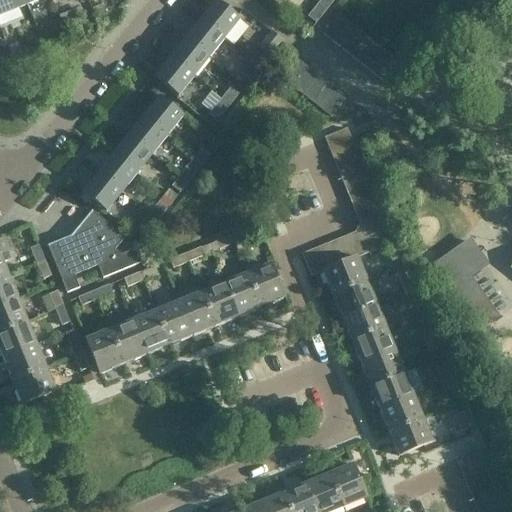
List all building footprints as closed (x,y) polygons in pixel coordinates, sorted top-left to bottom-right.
[(0,0),(0,15),(21,7),(17,0),(0,0)] [(325,13),(335,0),(321,0),(316,6),(325,13)] [(214,2),(198,22),(221,41),(237,21),(214,2)] [(325,13),(316,6),(307,18),(315,25),(325,13)] [(339,16),(323,36),(332,43),(348,23),(339,16)] [(221,41),(198,22),(182,41),(206,60),(221,41)] [(348,23),(332,43),(342,50),(357,30),(348,23)] [(357,30),(342,50),(351,57),(366,37),(357,30)] [(271,32),(259,48),(270,57),(282,41),(271,32)] [(366,37),(351,57),(360,64),(375,45),(366,37)] [(206,60),(182,41),(167,60),(190,79),(206,60)] [(375,45),(360,64),(369,71),(384,52),(375,45)] [(258,71),(269,57),(261,50),(249,64),(258,71)] [(384,52),(369,71),(378,79),(393,59),(384,52)] [(393,59),(378,79),(387,86),(403,66),(393,59)] [(190,79),(167,60),(151,80),(174,98),(190,79)] [(454,60),(449,66),(455,70),(459,65),(460,65),(454,60)] [(298,62),(283,82),(292,90),(308,70),(298,62)] [(258,71),(249,64),(241,75),(249,82),(258,71)] [(308,70),(292,90),(302,97),(317,77),(308,70)] [(317,77),(302,97),(311,104),(327,85),(317,77)] [(327,85),(311,104),(321,112),(337,92),(327,85)] [(227,109),(239,95),(231,88),(219,103),(227,109)] [(337,92),(321,112),(330,119),(346,100),(337,92)] [(157,99),(141,119),(165,137),(180,118),(157,99)] [(227,109),(219,103),(210,114),(218,120),(227,109)] [(165,137),(141,119),(126,137),(149,156),(165,137)] [(346,132),(324,141),(328,151),(350,142),(346,132)] [(149,156),(126,137),(111,156),(134,175),(149,156)] [(350,142),(328,151),(332,162),(355,153),(350,142)] [(201,150),(193,160),(201,167),(210,157),(201,150)] [(355,153),(332,162),(336,173),(359,164),(355,153)] [(134,175),(111,156),(96,175),(119,194),(134,175)] [(193,160),(178,179),(186,186),(201,167),(193,160)] [(359,164),(336,173),(341,184),(364,174),(359,164)] [(364,174),(341,184),(345,194),(368,185),(364,174)] [(119,194),(96,175),(80,195),(103,213),(119,194)] [(178,179),(162,198),(171,205),(186,186),(178,179)] [(368,185),(345,194),(350,205),(372,196),(368,185)] [(372,196),(350,205),(354,215),(377,206),(372,196)] [(162,198),(147,217),(156,224),(171,205),(162,198)] [(377,206),(354,215),(359,227),(381,217),(377,206)] [(123,241),(90,215),(71,240),(47,249),(65,295),(79,290),(74,278),(98,268),(103,280),(142,264),(139,254),(138,253),(137,250),(121,256),(115,252),(123,241)] [(156,224),(147,217),(138,229),(147,236),(156,224)] [(381,217),(359,227),(355,234),(363,257),(385,248),(393,245),(381,217)] [(230,237),(233,246),(250,239),(247,230),(230,237)] [(355,234),(343,239),(352,261),(356,260),(363,257),(355,234)] [(230,237),(215,243),(219,251),(233,246),(230,237)] [(343,239),(333,243),(342,266),(352,261),(343,239)] [(333,243),(322,247),(331,270),(342,266),(333,243)] [(433,267),(477,329),(478,328),(477,328),(494,316),(466,277),(482,266),(467,244),(467,243),(433,267)] [(394,244),(393,245),(385,248),(391,263),(400,260),(394,244)] [(201,249),(201,248),(183,255),(187,265),(204,257),(211,254),(208,246),(201,249)] [(36,266),(45,263),(38,247),(30,250),(36,266)] [(322,247),(312,252),(321,274),(322,274),(331,270),(322,247)] [(312,252),(302,256),(311,278),(321,274),(312,252)] [(187,265),(183,255),(169,261),(173,270),(187,265)] [(352,261),(342,266),(331,270),(322,274),(332,297),(365,284),(356,260),(352,261)] [(42,281),(50,278),(51,278),(45,263),(36,266),(42,281)] [(137,274),(141,283),(158,276),(155,267),(137,274)] [(269,267),(246,276),(259,309),(283,300),(269,267)] [(137,274),(123,280),(127,289),(141,283),(137,274)] [(404,295),(413,291),(406,275),(397,278),(404,295)] [(246,276),(223,286),(236,319),(259,309),(246,276)] [(6,279),(0,281),(0,307),(15,302),(6,279)] [(365,284),(332,297),(341,320),(375,307),(365,284)] [(91,293),(95,302),(112,295),(109,286),(91,293)] [(223,286),(200,295),(213,328),(236,319),(223,286)] [(410,310),(418,306),(419,306),(413,291),(404,295),(410,310)] [(55,312),(63,309),(57,293),(48,296),(55,312)] [(77,299),(81,308),(95,302),(91,293),(77,299)] [(200,295),(177,305),(190,338),(213,328),(200,295)] [(15,302),(0,307),(0,334),(25,324),(15,302)] [(177,305),(154,314),(167,347),(190,338),(177,305)] [(375,307),(341,320),(351,343),(384,330),(375,307)] [(61,327),(69,324),(63,309),(55,312),(61,327)] [(154,314),(131,323),(144,356),(167,347),(154,314)] [(422,340),(431,337),(425,321),(416,324),(422,340)] [(131,323),(108,333),(121,366),(144,356),(131,323)] [(25,324),(0,334),(0,358),(1,361),(34,347),(25,324)] [(384,330),(351,343),(360,366),(393,352),(384,330)] [(108,333),(84,342),(98,375),(121,366),(108,333)] [(429,356),(437,352),(438,352),(431,337),(422,340),(429,356)] [(74,358),(82,354),(76,339),(68,342),(74,358)] [(34,347),(1,361),(10,384),(43,370),(34,347)] [(393,352),(360,366),(369,389),(403,375),(393,352)] [(80,373),(88,370),(82,354),(74,358),(80,373)] [(441,387),(450,383),(443,367),(435,370),(441,387)] [(43,370),(10,384),(20,407),(53,394),(43,370)] [(403,375),(369,389),(378,412),(412,398),(403,375)] [(447,402),(456,398),(450,383),(441,387),(447,402)] [(412,398),(378,412),(388,435),(421,421),(412,398)] [(460,433),(469,430),(462,413),(454,417),(460,433)] [(421,421),(388,435),(397,459),(431,445),(421,421)] [(477,453),(454,462),(459,473),(482,463),(477,453)] [(482,463),(459,473),(463,483),(486,474),(482,463)] [(351,467),(328,476),(342,510),(365,500),(351,467)] [(486,474),(463,483),(467,494),(490,485),(486,474)] [(336,511),(342,510),(328,476),(305,486),(315,511),(336,511)] [(490,485),(467,494),(471,504),(495,495),(490,485)] [(315,511),(305,486),(282,495),(288,511),(315,511)] [(288,511),(282,495),(259,505),(262,511),(288,511)] [(495,495),(471,504),(474,511),(483,511),(499,506),(495,495)]
